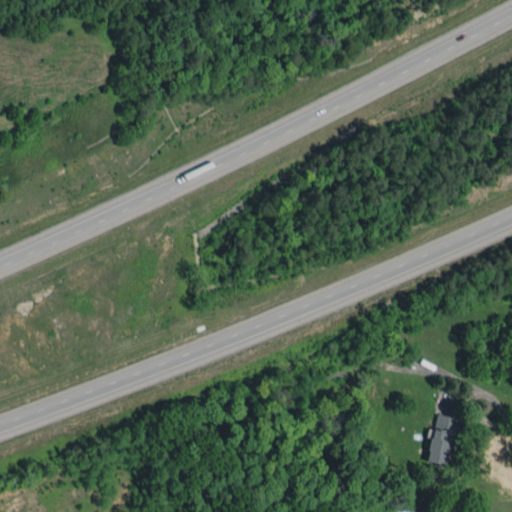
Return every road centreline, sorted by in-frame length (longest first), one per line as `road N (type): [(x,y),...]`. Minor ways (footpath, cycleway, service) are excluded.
road 1 (motorway): [(511,14),(168,191),(0,264)]
road 2 (motorway): [(0,427),(511,219)]
